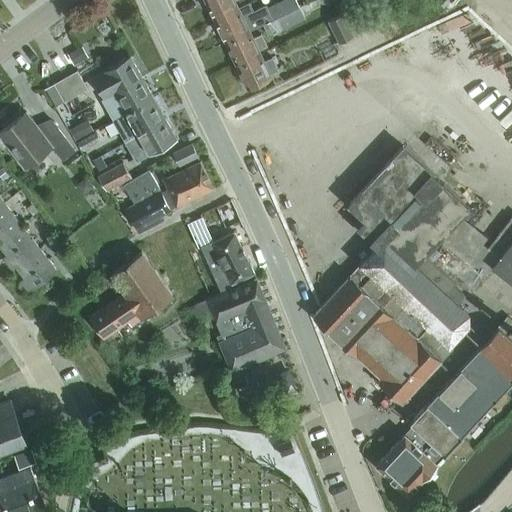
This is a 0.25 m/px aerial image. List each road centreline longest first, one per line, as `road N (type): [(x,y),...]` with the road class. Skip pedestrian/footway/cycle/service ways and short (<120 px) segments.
road 1 (unclassified): [(374,511),(322,371),(151,0)]
road 2 (residential): [(58,511),(62,414),(45,372),(0,315)]
